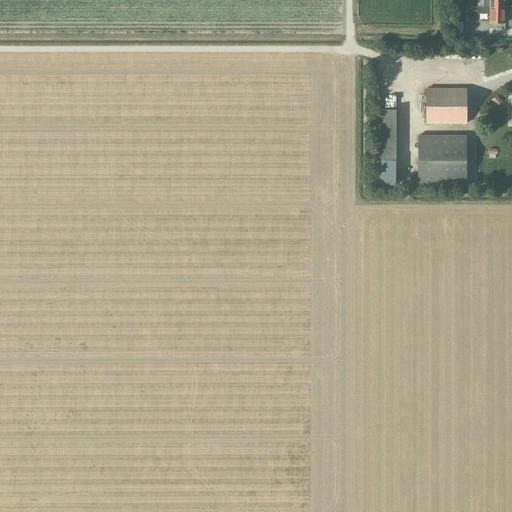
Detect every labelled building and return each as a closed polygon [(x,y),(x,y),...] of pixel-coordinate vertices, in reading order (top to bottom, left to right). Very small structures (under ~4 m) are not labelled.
[(505,23),(505,8),(483,8),(477,8),(477,13),(489,14),(489,22),(489,23),(505,23)] [(452,21),(452,34),(462,34),(462,22),(452,21)] [(426,124),(466,124),(466,89),(426,89),(426,124)] [(396,110),(379,111),(380,161),(396,161),(396,110)] [(466,136),(418,136),(418,186),(466,186),(466,136)]
